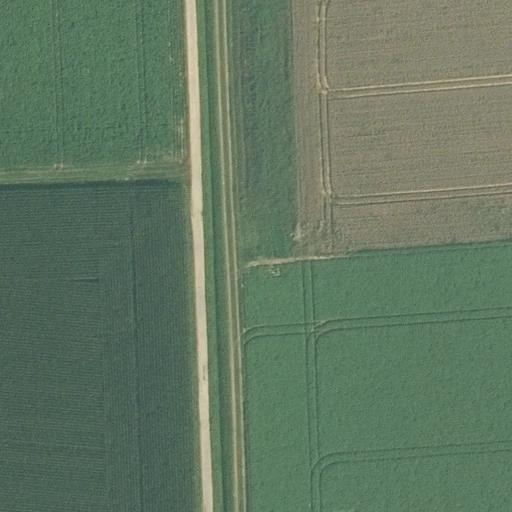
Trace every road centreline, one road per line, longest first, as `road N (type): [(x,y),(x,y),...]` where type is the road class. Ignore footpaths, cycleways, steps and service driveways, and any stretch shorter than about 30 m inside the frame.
road 1 (track): [(239,511),(219,0)]
road 2 (track): [(189,0),(208,511)]
road 3 (track): [(0,179),(196,177)]
